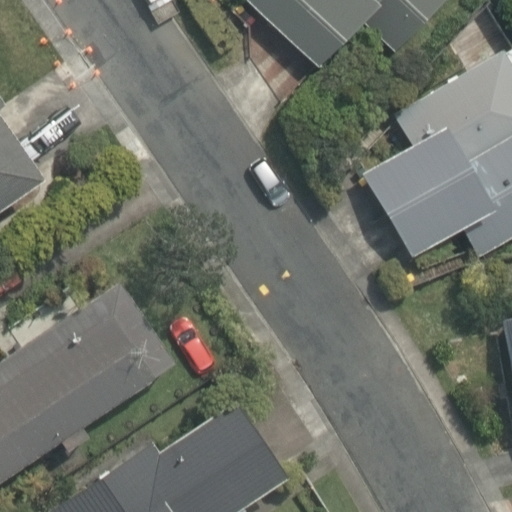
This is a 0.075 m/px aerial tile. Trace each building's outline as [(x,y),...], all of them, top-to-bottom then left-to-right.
[(426,0),(247,0),(239,10),(310,69),(348,23),(382,52),(426,0)] [(511,30),(510,27),(488,39),(481,24),(366,87),(392,135),(343,162),(393,253),(453,221),(470,252),(511,229),(511,30)] [(0,136),(0,204),(32,183),(0,136)] [(117,265),(0,340),(0,465),(47,435),(57,450),(88,430),(78,416),(174,354),(117,265)] [(511,309),(486,314),(511,439),(511,309)] [(218,511),(270,484),(221,394),(31,498),(39,511),(218,511)]
